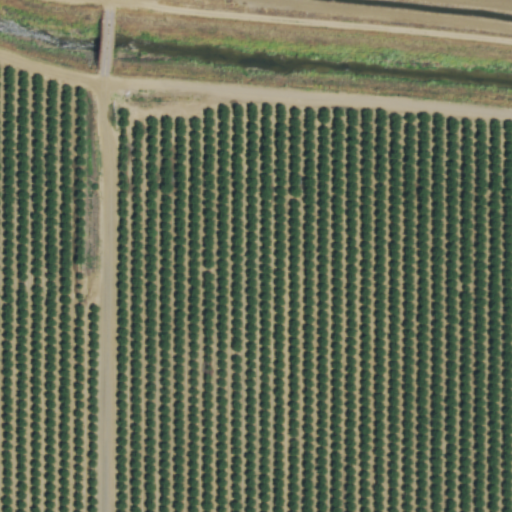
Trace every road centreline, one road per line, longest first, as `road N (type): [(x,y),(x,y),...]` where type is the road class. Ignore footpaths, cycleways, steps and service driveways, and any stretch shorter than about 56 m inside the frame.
road 1 (residential): [(511,115),(117,86),(0,53)]
road 2 (residential): [(109,5),(98,101),(97,511)]
road 3 (track): [(72,0),(511,44)]
